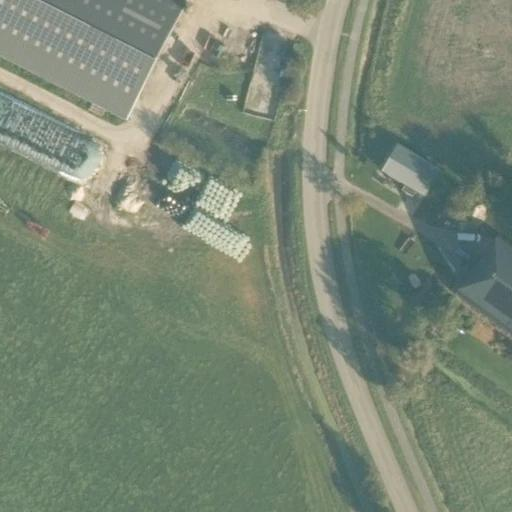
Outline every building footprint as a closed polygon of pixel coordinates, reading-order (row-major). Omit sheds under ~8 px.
[(0,0),(0,53),(128,119),(189,0),(0,0)] [(246,112),(272,117),(277,93),(250,88),(246,112)] [(383,177),(419,198),(436,171),(394,146),(386,160),(391,163),(383,177)] [(455,194),(460,197),(463,192),(458,189),(455,194)] [(465,208),(485,221),(496,204),(476,191),(465,208)] [(511,246),(499,237),(455,297),(511,339),(511,246)] [(425,315),(435,323),(452,300),(441,293),(425,315)]
